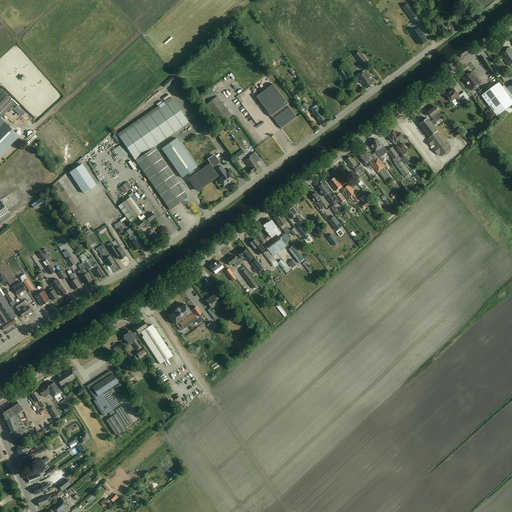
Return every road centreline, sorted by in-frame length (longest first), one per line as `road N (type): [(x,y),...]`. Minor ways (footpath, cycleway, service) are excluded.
road 1 (tertiary): [(0,398),(144,303),(511,25)]
road 2 (unclassified): [(0,350),(157,253),(459,28)]
